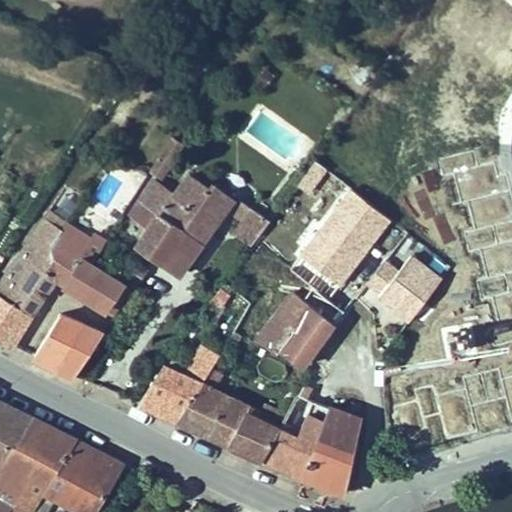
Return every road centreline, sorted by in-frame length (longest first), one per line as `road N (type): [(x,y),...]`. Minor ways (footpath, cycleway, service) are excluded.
road 1 (tertiary): [(0,368),(292,511)]
road 2 (unknown): [(91,413),(163,308),(162,286),(149,279)]
road 3 (residential): [(376,511),(402,493),(511,456)]
